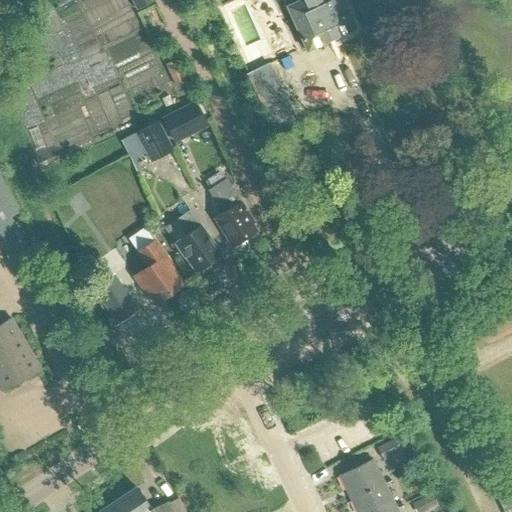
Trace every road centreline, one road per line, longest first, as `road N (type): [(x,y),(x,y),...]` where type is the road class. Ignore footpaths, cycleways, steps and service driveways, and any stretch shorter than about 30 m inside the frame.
road 1 (tertiary): [(232,363),(446,248),(511,195)]
road 2 (tertiary): [(5,511),(232,363)]
road 3 (residential): [(305,511),(232,363)]
